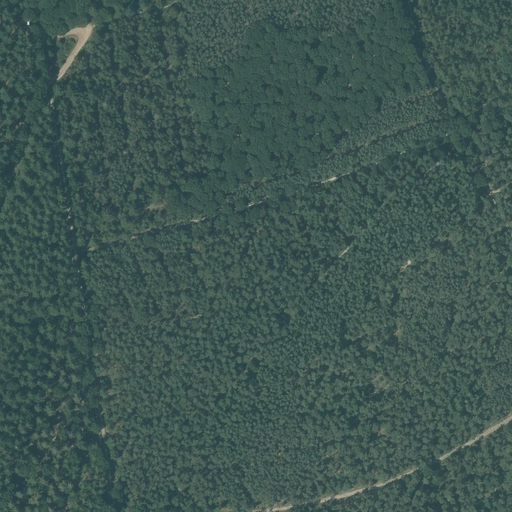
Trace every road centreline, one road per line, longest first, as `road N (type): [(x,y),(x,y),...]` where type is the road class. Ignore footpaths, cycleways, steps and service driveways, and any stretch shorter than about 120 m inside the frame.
road 1 (track): [(511,416),(378,483),(238,511)]
road 2 (track): [(76,253),(49,86)]
road 3 (track): [(457,131),(410,0)]
road 4 (track): [(107,454),(87,329)]
road 5 (track): [(0,199),(49,86)]
